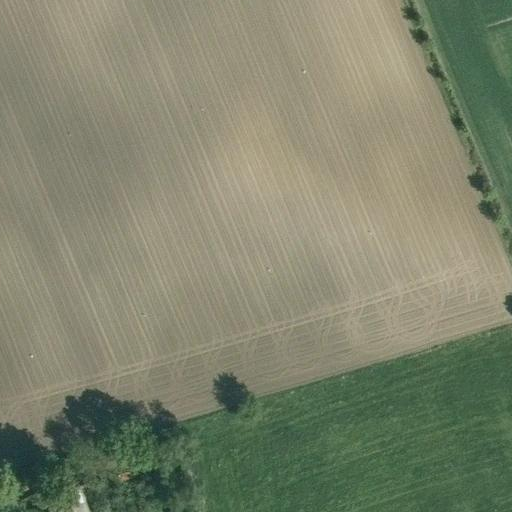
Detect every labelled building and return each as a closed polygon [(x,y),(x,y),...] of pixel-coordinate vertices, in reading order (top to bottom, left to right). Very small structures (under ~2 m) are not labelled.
[(141,440),(145,452),(164,446),(160,433),(141,440)] [(164,446),(145,452),(153,478),(173,472),(164,446)] [(121,472),(101,474),(102,487),(122,486),(121,472)] [(87,511),(80,494),(66,499),(70,511),(87,511)] [(26,511),(69,511),(64,496),(25,510),(26,511)]
